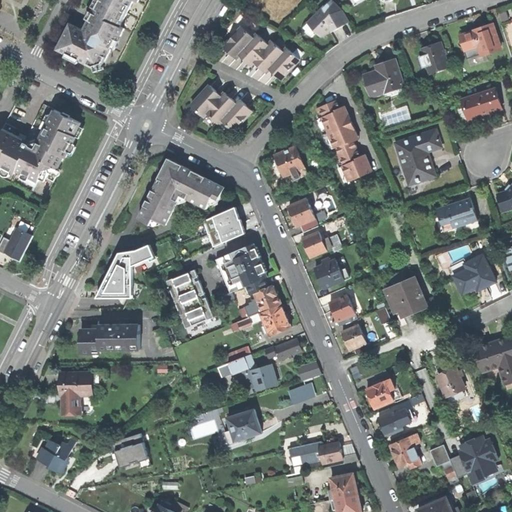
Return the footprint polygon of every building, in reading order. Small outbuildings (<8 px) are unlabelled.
[(93,67),(104,64),(118,35),(121,36),(125,28),(121,26),(127,13),(129,14),(130,13),(128,12),(134,0),(138,2),(138,0),(99,0),(92,13),(84,30),(71,23),(58,49),(93,67)] [(337,29),(350,21),(343,9),(342,10),(341,8),(341,7),(332,0),(330,0),(309,21),(306,28),(315,34),(318,32),(322,36),(325,36),(331,29),(336,27),(337,29)] [(460,37),(465,51),(478,47),(481,56),(500,50),(493,26),(475,32),(460,37)] [(236,58),(239,54),(255,37),(243,27),(224,47),(229,52),(236,58)] [(251,65),(254,62),(270,44),(258,34),(255,37),(239,54),(245,60),(251,65)] [(266,72),(270,68),(285,52),(273,41),(270,44),(254,62),(260,66),(266,72)] [(422,50),(430,75),(449,68),(441,43),(432,46),(422,50)] [(281,79),(300,59),(288,48),(285,52),(270,68),(276,74),(281,79)] [(382,94),(404,87),(396,61),(387,64),(382,65),(384,70),(365,76),(372,95),(382,92),(382,94)] [(204,116),(207,112),(222,96),(215,89),(211,85),(192,105),(204,116)] [(502,109),(495,90),(463,100),(469,120),(488,114),(502,109)] [(219,123),(222,120),(237,103),(231,97),(226,92),(222,96),(207,112),(219,123)] [(234,130),(253,110),(246,104),(241,99),(237,103),(222,120),(234,130)] [(344,184),(373,172),(368,158),(366,155),(361,157),(355,142),(360,139),(358,135),(345,107),(341,109),(339,106),(337,101),(320,108),(322,112),(324,117),(316,121),(329,150),(337,147),(339,153),(342,160),(344,166),(337,169),(344,184)] [(82,122),(56,110),(40,139),(34,142),(29,143),(28,142),(4,129),(0,136),(0,175),(45,199),(61,169),(59,168),(65,156),(66,157),(77,136),(75,135),(82,122)] [(410,185),(435,176),(427,152),(440,147),(438,139),(435,132),(397,145),(410,185)] [(296,179),(308,173),(297,147),(276,155),(281,167),(284,176),(293,173),(296,179)] [(220,199),(226,186),(191,169),(169,157),(139,218),(152,224),(155,218),(167,224),(182,195),(208,208),(214,196),(220,199)] [(511,187),(508,192),(500,195),(505,211),(511,209),(511,187)] [(309,201),(306,195),(300,197),(303,202),(290,207),(294,217),(298,227),(302,225),(305,233),(319,226),(317,221),(322,219),(319,212),(314,214),(311,205),(313,204),(311,200),(309,201)] [(445,231),(473,221),(470,210),(475,209),(472,199),(458,203),(458,204),(455,205),(453,206),(452,204),(438,209),(445,231)] [(218,246),(257,233),(247,206),(209,219),(218,246)] [(15,239),(7,236),(2,250),(27,260),(39,232),(20,225),(15,239)] [(320,232),(303,240),(307,249),(311,258),(329,250),(331,254),(340,251),(335,238),(330,240),(328,236),(323,239),(320,232)] [(261,256),(255,242),(217,258),(231,291),(231,292),(233,292),(248,285),(265,277),(269,276),(264,262),(263,263),(262,259),(260,257),(261,256)] [(110,297),(146,296),(145,266),(162,265),(161,256),(166,256),(165,248),(120,250),(120,262),(108,262),(110,297)] [(476,288),(478,292),(486,288),(498,282),(484,255),(456,269),(458,274),(455,276),(463,294),(476,288)] [(337,260),(317,269),(321,279),(325,290),(351,278),(347,269),(342,271),(337,260)] [(201,320),(214,315),(207,295),(203,297),(203,295),(202,293),(205,292),(200,278),(197,279),(196,278),(195,276),(199,275),(196,268),(168,279),(186,326),(201,320)] [(392,300),(399,315),(404,313),(406,318),(430,307),(418,278),(412,281),(409,273),(393,280),(396,287),(388,291),(392,300)] [(252,294),(256,292),(269,286),(265,277),(248,285),(252,294)] [(269,286),(256,292),(258,298),(255,299),(256,302),(246,306),(250,316),(261,311),(282,303),(278,294),(274,284),(269,286)] [(235,298),(233,292),(231,292),(231,291),(218,296),(221,303),(235,298)] [(349,296),(331,303),(336,314),(341,327),(354,321),(352,317),(357,315),(349,296)] [(287,315),(282,303),(261,311),(264,318),(266,324),(263,325),(266,333),(270,331),(271,335),(292,326),(287,315)] [(384,325),(393,322),(387,308),(378,311),(384,325)] [(264,318),(261,311),(250,316),(252,323),(264,318)] [(252,323),(250,316),(238,321),(241,328),(252,323)] [(235,330),(241,328),(238,321),(232,323),(235,330)] [(102,352),(102,349),(141,348),(141,323),(101,324),(101,328),(96,328),(82,328),(82,337),(82,353),(102,352)] [(153,330),(155,337),(168,332),(166,326),(153,330)] [(360,326),(343,332),(347,341),(351,351),(368,345),(360,326)] [(168,332),(155,337),(157,343),(170,338),(168,332)] [(476,348),(484,373),(508,366),(511,377),(511,336),(497,341),(476,348)] [(157,343),(160,349),(172,345),(170,338),(157,343)] [(280,359),(302,350),(298,338),(276,347),(280,359)] [(227,354),(230,362),(246,355),(243,347),(227,354)] [(230,362),(219,366),(222,376),(233,372),(238,370),(244,390),(258,386),(259,389),(278,383),(275,373),(273,364),(258,368),(251,353),(246,355),(230,362)] [(316,360),(306,364),(309,375),(302,377),(303,380),(322,374),(316,360)] [(306,364),(298,366),(302,377),(309,375),(306,364)] [(451,403),(466,396),(464,391),(467,389),(458,368),(448,373),(439,376),(451,403)] [(62,395),(93,395),(93,373),(62,373),(62,384),(62,395)] [(382,380),(374,383),(376,388),(369,391),(373,402),(376,409),(395,402),(391,392),(397,390),(392,380),(387,382),(387,383),(384,384),(382,380)] [(415,406),(426,402),(424,395),(412,399),(415,406)] [(238,414),(229,417),(233,429),(236,428),(239,439),(262,431),(259,420),(255,409),(246,412),(246,411),(238,414)] [(397,412),(380,419),(384,428),(387,436),(404,429),(403,427),(418,421),(415,413),(410,416),(407,410),(398,414),(397,412)] [(129,446),(148,443),(147,434),(127,437),(129,446)] [(422,443),(419,435),(412,438),(412,437),(391,446),(396,456),(401,468),(410,464),(412,469),(423,464),(415,446),(422,443)] [(69,459),(68,458),(73,448),(63,443),(61,445),(51,440),(47,449),(44,447),(38,459),(45,462),(51,465),(50,466),(62,472),(69,459)] [(119,451),(124,468),(157,458),(152,441),(119,451)] [(340,441),(315,447),(317,453),(319,452),(321,458),(323,457),(324,462),(328,461),(329,464),(332,464),(331,461),(344,458),(342,450),(340,441)] [(306,444),(291,447),(293,456),(308,452),(306,444)] [(443,465),(452,462),(450,459),(445,446),(432,450),(439,467),(443,465)] [(452,462),(458,476),(459,478),(471,473),(463,453),(450,459),(452,462)] [(302,457),(294,459),(296,473),(305,471),(302,457)] [(443,465),(449,480),(458,476),(452,462),(443,465)] [(355,472),(333,477),(335,488),(330,489),(332,499),(359,493),(357,482),(355,472)] [(304,475),(289,478),(290,486),(306,483),(304,475)] [(451,485),(460,481),(459,478),(458,476),(449,480),(451,485)] [(363,511),(361,502),(359,493),(332,499),(334,508),(339,507),(340,511),(363,511)] [(453,511),(447,498),(419,511),(453,511)] [(189,511),(172,503),(169,508),(161,504),(158,509),(155,508),(153,511),(189,511)]
